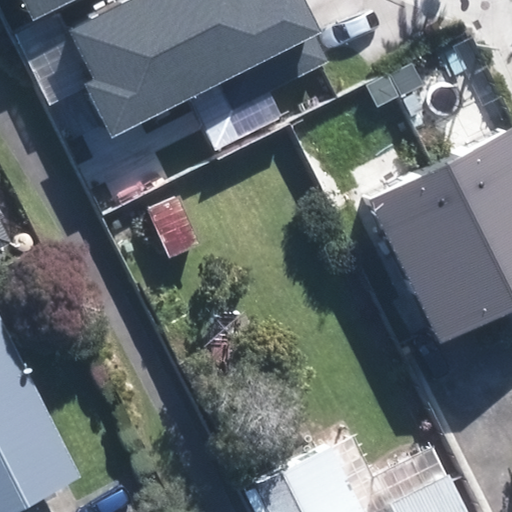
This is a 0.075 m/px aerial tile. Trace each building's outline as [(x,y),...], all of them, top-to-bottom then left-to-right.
[(20,0),(29,17),(63,0),(20,0)] [(89,85),(114,136),(320,37),(302,0),(130,0),(74,27),(99,80),(89,85)] [(511,135),(448,166),(511,297),(511,135)] [(511,307),(511,297),(448,166),(373,202),(441,342),(511,307)] [(183,195),(142,218),(164,258),(205,235),(183,195)] [(0,511),(1,511),(77,474),(0,324),(0,511)] [(361,511),(325,443),(252,481),(268,511),(361,511)]
